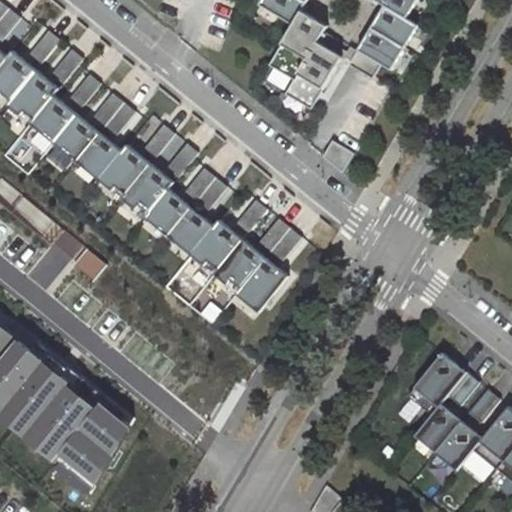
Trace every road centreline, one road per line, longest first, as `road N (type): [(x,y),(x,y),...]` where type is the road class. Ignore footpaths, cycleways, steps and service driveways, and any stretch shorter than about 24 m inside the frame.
road 1 (residential): [(84,0),(384,244)]
road 2 (unclassified): [(268,490),(405,262)]
road 3 (unclassified): [(384,244),(248,472)]
road 4 (unclassified): [(511,27),(384,244)]
road 5 (unclassified): [(405,262),(511,84)]
road 6 (residential): [(405,262),(511,349)]
